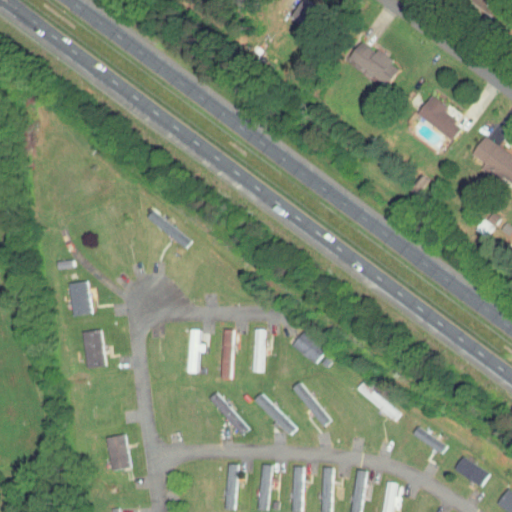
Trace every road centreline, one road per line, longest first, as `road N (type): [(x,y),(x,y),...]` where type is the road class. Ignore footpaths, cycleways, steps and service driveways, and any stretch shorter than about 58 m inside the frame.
road 1 (motorway): [(2,0),(511,376)]
road 2 (motorway): [(511,329),(71,0)]
road 3 (residential): [(158,511),(135,310),(158,291),(189,312),(270,315)]
road 4 (residential): [(152,453),(348,457),(416,476),(468,511)]
road 5 (residential): [(511,93),(387,0)]
